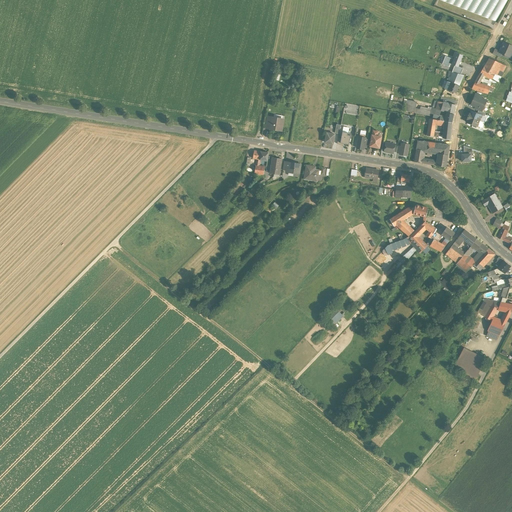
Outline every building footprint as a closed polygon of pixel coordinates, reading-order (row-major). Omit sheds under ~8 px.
[(455,4),(496,22),(506,0),(457,0),(454,3),(455,4)] [(511,50),(511,46),(504,43),(500,53),(509,57),(511,50)] [(455,66),(458,67),(463,55),(456,53),(454,59),(452,64),(455,66)] [(452,64),(454,59),(445,56),(442,64),(449,67),(450,64),(452,64)] [(489,58),(477,78),(481,80),(484,75),(492,79),(497,82),(506,67),(501,63),(489,58)] [(458,67),(455,66),(452,72),(461,74),(463,69),(458,67)] [(461,74),(452,72),(450,80),(449,82),(451,82),(459,85),(463,75),(461,74)] [(459,85),(451,82),(448,90),(451,91),(451,92),(452,93),(453,92),(456,93),(459,85)] [(489,88),(477,83),(478,83),(475,82),(472,88),(484,92),(488,93),(490,88),(489,88)] [(481,99),(475,96),(471,105),(475,106),(483,109),(486,101),(481,99)] [(417,103),(407,100),(405,111),(414,113),(415,108),(417,103)] [(438,102),(435,101),(432,108),(431,107),(430,112),(430,113),(434,115),(438,102)] [(443,102),(438,102),(434,115),(439,116),(439,115),(441,110),(443,102)] [(455,105),(443,102),(441,110),(447,111),(454,113),(455,105)] [(477,113),(471,111),(468,116),(479,121),(482,116),(482,115),(477,113)] [(453,114),(446,113),(445,117),(445,121),(452,122),(453,114)] [(283,120),(272,118),(272,116),(268,116),(266,128),(282,130),(283,120)] [(479,121),(468,116),(466,122),(472,125),(477,126),(479,121)] [(434,119),(430,119),(427,135),(433,136),(434,131),(435,124),(436,120),(434,119)] [(451,129),(444,128),(443,133),(443,138),(450,139),(451,129)] [(348,133),(342,132),(341,138),(340,143),(344,144),(349,145),(351,136),(348,135),(348,133)] [(335,134),(327,133),(325,143),(333,144),(335,134)] [(377,136),(372,135),(371,140),(371,141),(370,146),(379,148),(381,137),(377,136)] [(359,137),(356,148),(363,149),(364,148),(365,139),(366,138),(365,138),(359,137)] [(426,142),(418,141),(417,149),(424,151),(425,151),(425,150),(426,142)] [(395,144),(386,142),(384,152),(393,153),(395,144)] [(449,145),(426,142),(425,150),(425,151),(439,154),(439,153),(448,155),(449,145)] [(409,145),(402,143),(401,147),(400,153),(400,154),(407,156),(409,145)] [(471,154),(472,154),(472,149),(463,146),(464,154),(471,154)] [(424,151),(417,149),(414,162),(422,163),(423,159),(424,151)] [(268,153),(261,152),(259,159),(260,160),(267,161),(268,153)] [(448,155),(439,153),(437,166),(445,167),(445,168),(446,167),(446,166),(448,155)] [(282,159),(272,158),(270,174),(279,175),(282,159)] [(300,164),(291,163),(290,163),(290,164),(291,164),(290,169),(286,169),(286,170),(286,171),(294,173),(298,174),(299,174),(300,164)] [(256,165),(255,167),(254,173),(263,175),(265,167),(260,166),(256,165)] [(319,170),(313,169),(313,166),(306,165),(304,179),(309,180),(309,179),(317,180),(319,170)] [(379,170),(367,169),(365,177),(373,179),(377,179),(379,170)] [(494,194),(482,201),(485,206),(487,204),(492,213),(501,208),(499,204),(498,205),(496,201),(498,200),(494,194)] [(428,208),(415,205),(415,208),(413,214),(426,217),(428,208)] [(409,207),(389,219),(394,226),(396,225),(403,220),(413,214),(415,208),(413,207),(410,209),(409,207)] [(502,222),(496,219),(493,225),(499,228),(502,222)] [(412,229),(403,220),(396,225),(409,236),(414,230),(412,229)] [(420,226),(415,231),(419,234),(429,224),(425,222),(425,221),(420,226)] [(445,229),(439,225),(433,235),(439,238),(443,233),(446,229),(445,229)] [(454,233),(446,227),(445,229),(446,229),(443,233),(445,235),(444,236),(449,240),(454,233)] [(473,236),(464,229),(459,236),(464,239),(468,243),(473,236)] [(507,231),(502,229),(498,238),(502,240),(507,231)] [(409,237),(412,241),(417,236),(419,234),(415,231),(409,237)] [(439,238),(433,235),(431,238),(434,239),(430,245),(441,252),(445,246),(437,242),(439,238)] [(409,237),(409,236),(406,238),(403,240),(390,244),(392,251),(410,244),(411,244),(413,247),(416,250),(420,254),(422,251),(415,243),(412,241),(409,237)] [(424,243),(417,236),(412,241),(415,243),(422,251),(424,249),(427,246),(424,243)] [(464,239),(459,236),(455,242),(459,245),(464,239)] [(473,236),(468,243),(471,246),(477,239),(473,236)] [(477,239),(471,246),(473,247),(477,250),(482,243),(477,239)] [(482,243),(477,250),(480,252),(481,250),(485,246),(482,243)] [(457,248),(453,244),(445,253),(454,260),(455,259),(458,262),(465,253),(457,248)] [(416,250),(413,247),(403,256),(407,260),(416,250)] [(495,254),(488,248),(484,253),(482,255),(488,260),(495,254)] [(480,252),(475,258),(473,260),(471,258),(462,269),(466,273),(473,265),(482,255),(484,253),(481,250),(480,252)] [(458,262),(456,264),(456,265),(462,269),(471,258),(468,256),(465,253),(458,262)] [(482,255),(473,265),(479,270),(488,260),(482,255)] [(504,261),(499,257),(496,260),(497,260),(495,263),(500,266),(504,261)] [(510,266),(504,261),(500,266),(498,268),(504,273),(510,266)] [(451,285),(444,279),(440,284),(447,290),(451,285)] [(507,293),(502,291),(498,302),(500,302),(504,303),(507,293)] [(494,301),(485,299),(477,312),(484,316),(491,305),(494,301)] [(498,302),(494,301),(491,305),(498,309),(500,302),(498,302)] [(511,304),(504,303),(500,302),(498,309),(506,311),(511,312),(511,309),(511,304)] [(491,305),(484,316),(492,321),(493,317),(492,317),(496,310),(498,309),(491,305)] [(336,325),(344,316),(338,311),(330,320),(336,325)] [(511,312),(506,311),(504,315),(501,320),(493,317),(492,321),(487,331),(488,331),(499,335),(510,315),(511,312)] [(499,335),(488,331),(487,336),(497,340),(499,335)] [(485,360),(463,349),(459,358),(481,369),(485,360)] [(481,369),(459,358),(454,367),(476,378),(481,369)]
